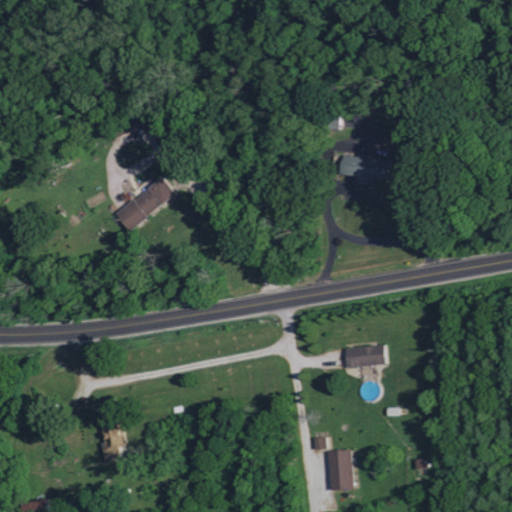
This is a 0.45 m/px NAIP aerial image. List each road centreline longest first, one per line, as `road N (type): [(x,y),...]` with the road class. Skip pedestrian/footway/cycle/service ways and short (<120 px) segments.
road 1 (secondary): [(0,327),(511,241)]
road 2 (residential): [(181,164),(223,220),(289,280),(293,341),(106,381),(93,377),(75,316)]
